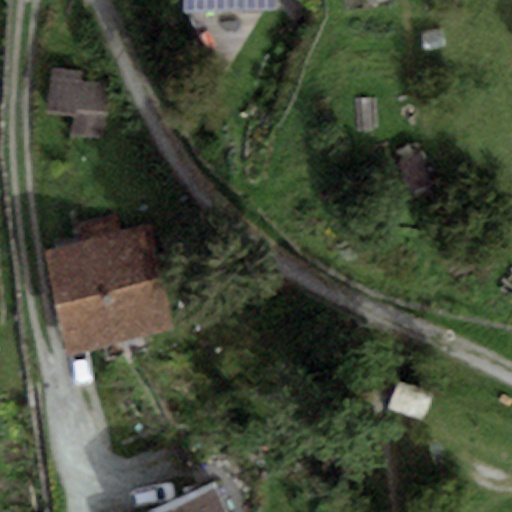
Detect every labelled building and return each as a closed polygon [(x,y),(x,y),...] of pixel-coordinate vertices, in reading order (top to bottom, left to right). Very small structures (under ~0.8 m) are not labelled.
[(277,0),(182,0),(183,11),(278,10),(277,0)] [(113,86),(51,78),(46,112),(74,116),(72,136),(106,140),(113,86)] [(154,229),(48,251),(70,354),(176,332),(154,229)] [(433,395),(398,382),(386,410),(422,422),(433,395)] [(226,511),(214,484),(153,511),(226,511)]
